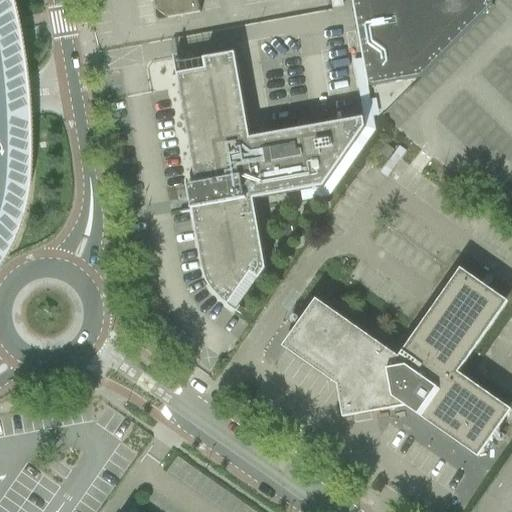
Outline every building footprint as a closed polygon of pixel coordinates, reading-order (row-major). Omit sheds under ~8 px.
[(0,0),(0,263),(2,260),(13,239),(20,216),(23,203),(26,173),(26,153),(26,131),(23,101),(19,68),(17,48),(14,36),(9,16),(6,2),(5,0),(0,0)] [(153,0),(156,12),(168,20),(187,16),(200,14),(197,0),(153,0)] [(351,0),(367,88),(421,79),(431,68),(492,7),(490,0),(351,0)] [(203,60),(203,61),(203,62),(204,62),(206,71),(199,72),(185,75),(178,76),(177,76),(171,77),(171,78),(177,77),(196,185),(188,187),(187,187),(191,210),(179,213),(179,214),(191,212),(201,268),(202,273),(204,278),(206,283),(209,288),(212,292),(215,297),(219,301),(223,304),(228,308),(228,307),(231,303),(232,304),(233,302),(232,302),(243,286),(250,276),(257,280),(258,282),(266,271),(253,201),(323,189),(365,129),(363,120),(250,140),(235,55),(223,57),(203,60)] [(295,60),(269,65),(274,92),(299,87),(295,60)] [(379,154),(388,160),(394,152),(385,146),(379,154)] [(478,457),(489,440),(509,412),(456,375),(505,304),(461,273),(399,362),(317,304),(285,348),(337,385),(343,419),(408,408),(478,457)]
